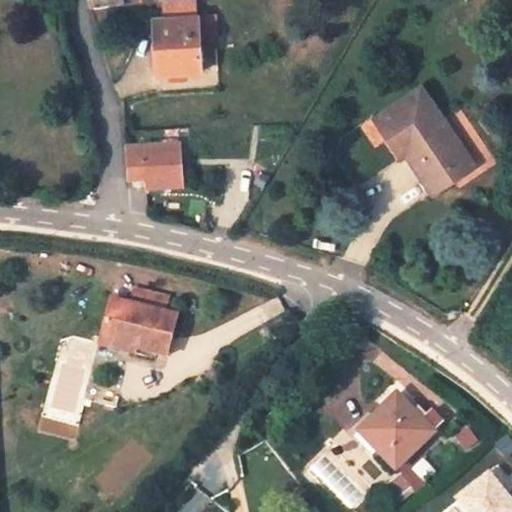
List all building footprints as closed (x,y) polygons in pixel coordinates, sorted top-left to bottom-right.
[(199,18),(158,20),(160,74),(201,72),(199,18)] [(432,184),(468,165),(427,92),(377,121),(396,156),(403,152),(412,147),(432,184)] [(178,155),(178,176),(174,176),(175,189),(193,188),(192,144),(167,145),(167,155),(178,155)] [(158,176),(174,176),(178,176),(178,155),(167,155),(167,145),(140,145),(139,176),(158,176)] [(403,152),(430,202),(439,196),(432,184),(412,147),(403,152)] [(439,196),(474,176),(468,165),(432,184),(439,196)] [(174,176),(158,176),(159,189),(175,189),(174,176)] [(144,296),(140,309),(173,318),(177,304),(144,296)] [(176,362),(186,321),(140,309),(119,304),(110,340),(143,348),(142,353),(176,362)] [(143,348),(110,340),(108,350),(141,358),(142,353),(143,348)] [(347,430),(373,410),(354,386),(329,407),(347,430)] [(397,467),(444,421),(432,409),(427,415),(418,406),(413,411),(397,394),(361,429),(397,467)] [(404,496),(436,477),(424,457),(392,476),(404,496)] [(511,511),(511,503),(491,473),(434,511),(511,511)]
